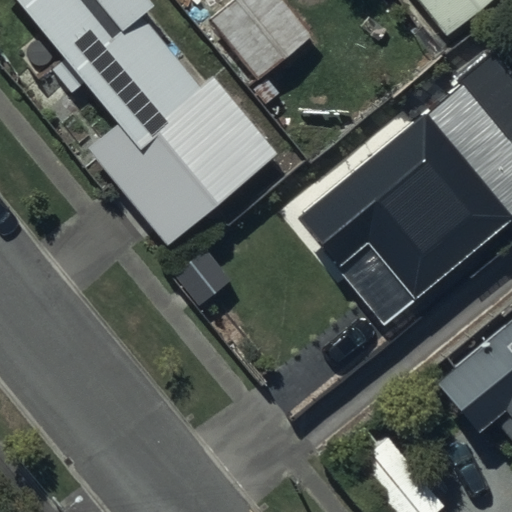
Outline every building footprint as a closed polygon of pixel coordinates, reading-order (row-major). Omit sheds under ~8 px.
[(15,0),(146,156),(157,146),(205,203),(274,146),(207,66),(195,76),(138,8),(147,0),(15,0)] [(289,0),(222,0),(206,12),(255,75),(313,31),(289,0)] [(420,0),(443,29),(479,0),(420,0)] [(511,16),(511,0),(503,0),(500,3),(511,16)] [(511,71),(488,43),(290,208),(381,317),(511,208),(511,141),(506,135),(511,130),(511,71)] [(303,344),(253,281),(228,300),(278,364),(303,344)] [(511,304),(428,373),(473,427),(489,414),(511,442),(511,304)]
